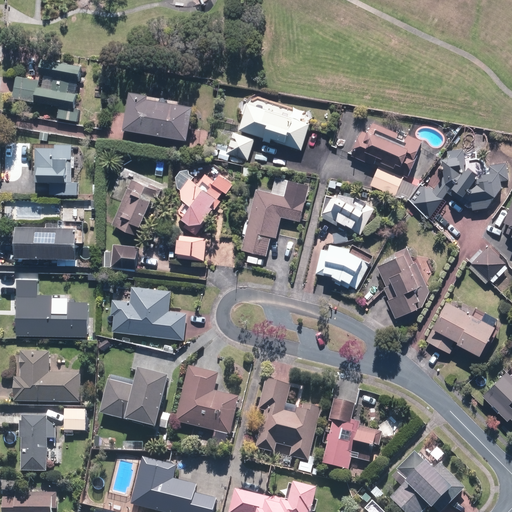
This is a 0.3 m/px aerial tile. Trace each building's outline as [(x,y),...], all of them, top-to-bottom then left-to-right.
[(40,52),(24,50),(23,57),(40,59),(40,52)] [(46,57),(43,73),(48,74),(47,79),(21,74),(17,96),(63,104),(61,117),(81,121),(83,108),(78,107),(86,65),(46,57)] [(131,93),(125,130),(192,142),(199,104),(131,93)] [(314,122),(253,101),(244,129),(305,149),(314,122)] [(402,132),(376,121),(371,133),(364,129),(353,154),(377,165),(381,158),(397,165),(395,169),(410,176),(426,140),(411,134),(409,139),(401,136),(402,132)] [(258,137),(237,131),(230,153),(252,160),(258,137)] [(40,146),(39,181),(76,181),(77,146),(40,146)] [(469,169),(467,147),(451,149),(452,157),(444,161),(449,171),(435,189),(425,182),(412,200),(433,216),(456,185),(482,205),(485,202),(491,206),(506,186),(505,180),(511,179),(509,161),(489,164),(490,172),(485,173),(486,171),(474,163),(469,169)] [(407,175),(382,164),(373,185),(398,196),(407,175)] [(197,206),(189,216),(198,222),(209,221),(239,182),(224,171),(212,186),(196,173),(184,189),(186,197),(197,206)] [(260,187),(245,248),(270,254),(275,235),(280,237),(285,216),(304,220),(313,184),(279,176),(275,191),(260,187)] [(136,177),(115,224),(142,235),(162,189),(136,177)] [(345,196),(329,194),(325,217),(336,219),(363,234),(378,208),(348,191),(345,196)] [(23,223),(22,255),(84,257),(85,225),(23,223)] [(180,257),(208,260),(211,237),(183,234),(180,257)] [(370,256),(357,249),(358,246),(337,241),(334,250),(325,247),(319,272),(336,276),(335,278),(352,287),(353,284),(359,288),(373,264),(370,256)] [(143,245),(118,242),(115,265),(140,268),(143,245)] [(510,261),(492,244),(474,262),(492,279),(510,261)] [(389,299),(398,318),(427,304),(433,290),(414,249),(380,266),(394,297),(389,299)] [(20,334),(91,335),(92,300),(73,300),(73,312),(57,311),(57,293),(42,293),(43,277),(20,276),(19,306),(26,306),(26,312),(20,312),(20,334)] [(118,314),(116,330),(188,339),(191,312),(173,310),(175,289),(137,285),(135,300),(116,298),(115,313),(118,314)] [(502,323),(454,298),(440,326),(437,325),(429,340),(454,352),(461,339),(487,352),(502,323)] [(17,401),(84,402),(85,372),(53,372),(54,351),(25,351),(24,376),(18,376),(17,401)] [(222,372),(192,365),(179,420),(234,433),(243,396),(218,390),(222,372)] [(113,378),(104,413),(163,427),(176,374),(145,366),(140,385),(113,378)] [(511,418),(511,368),(511,369),(487,393),(511,419),(511,418)] [(292,456),(311,461),(325,407),(306,402),(305,408),(300,407),(299,412),(288,409),(294,384),(269,378),(261,409),(268,410),(259,447),(277,452),(280,443),(295,447),(292,456)] [(98,394),(86,394),(86,406),(97,406),(98,394)] [(336,421),(325,463),(351,469),(356,452),(361,453),(359,458),(373,461),(374,456),(378,458),(385,431),(363,426),(364,421),(355,418),(359,403),(338,398),(332,420),(336,421)] [(69,408),(68,429),(89,430),(90,409),(69,408)] [(25,470),(51,471),(52,438),(60,438),(61,426),(53,419),(53,415),(27,414),(25,470)] [(443,511),(469,487),(443,461),(439,465),(433,459),(430,462),(418,450),(393,474),(405,485),(394,496),(409,511),(425,511),(434,503),(443,511)] [(134,504),(167,511),(217,511),(221,497),(199,492),(201,483),(178,477),(181,464),(147,455),(134,504)] [(238,487),(231,511),(316,511),(318,511),(325,486),(301,480),(295,502),(238,487)] [(6,496),(6,511),(55,511),(56,508),(60,508),(60,492),(19,492),(19,496),(6,496)] [(390,511),(377,499),(368,507),(372,511),(390,511)]
